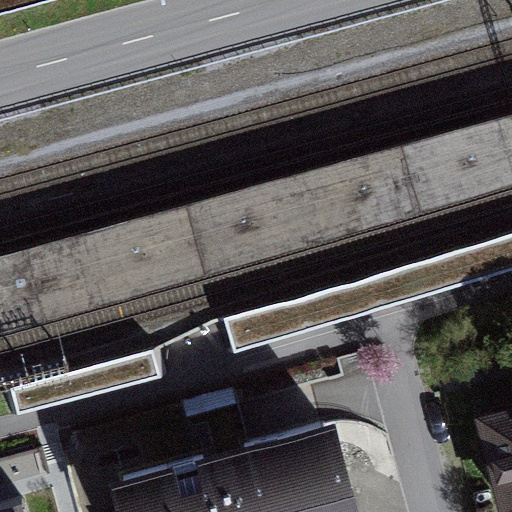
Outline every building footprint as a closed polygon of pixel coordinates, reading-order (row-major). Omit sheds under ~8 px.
[(511,100),(0,245),(0,314),(511,169),(511,100)] [(511,236),(327,293),(228,322),(233,339),(238,354),(511,271),(511,236)] [(67,408),(166,377),(154,341),(55,372),(67,408)] [(511,511),(511,390),(478,400),(509,511),(511,511)] [(330,420),(116,478),(125,511),(358,511),(340,438),(330,420)] [(26,511),(23,497),(0,503),(0,511),(26,511)]
